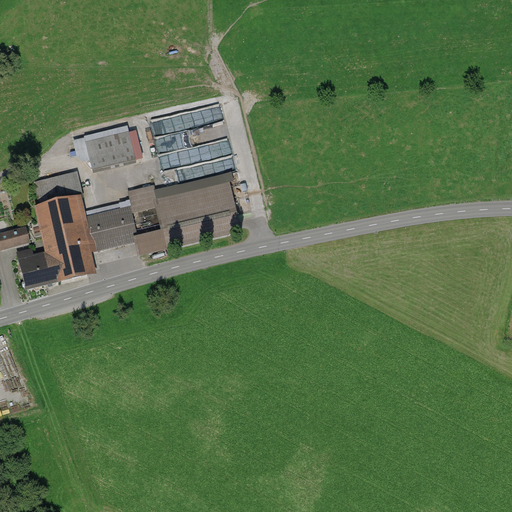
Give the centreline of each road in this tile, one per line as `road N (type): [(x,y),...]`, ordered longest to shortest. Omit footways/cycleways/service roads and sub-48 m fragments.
road 1 (tertiary): [(511,209),(385,221),(280,242),(0,319)]
road 2 (track): [(209,0),(215,90),(265,246)]
